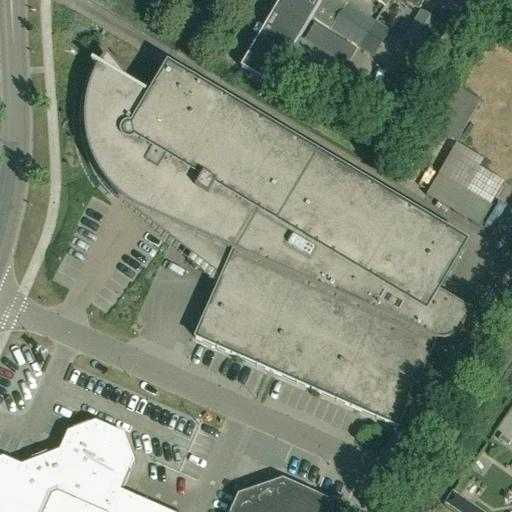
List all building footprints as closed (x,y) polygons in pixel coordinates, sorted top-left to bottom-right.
[(303,37),(314,19),(325,0),(283,0),(241,70),(272,89),(285,67),(329,93),(345,68),(357,51),(315,25),(307,40),(303,37)] [(389,31),(348,6),(338,0),(325,0),(314,19),(333,30),(373,55),(389,31)] [(388,0),(386,5),(389,0),(402,0),(418,9),(423,0),(388,0)] [(423,51),(430,40),(434,42),(440,31),(436,29),(440,23),(421,11),(408,34),(411,37),(409,41),(423,51)] [(474,315),(440,295),(469,247),(169,69),(151,98),(101,69),(95,86),(91,99),(89,117),(89,130),(92,146),(97,159),(105,174),(114,186),(123,196),(226,276),(197,339),(398,430),(437,344),(441,345),(445,345),(449,344),(453,343),(457,341),(460,338),(462,335),(474,315)] [(167,511),(122,491),(134,464),(124,436),(96,424),(69,435),(61,453),(22,468),(3,460),(0,461),(0,511),(167,511)] [(348,511),(350,510),(282,481),(238,496),(230,511),(348,511)] [(481,511),(451,492),(442,506),(451,511),(481,511)]
